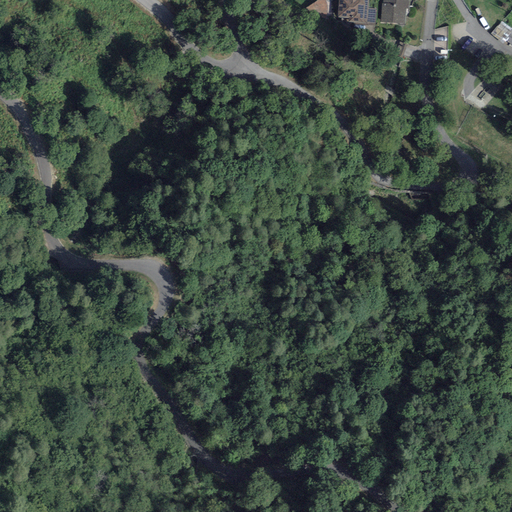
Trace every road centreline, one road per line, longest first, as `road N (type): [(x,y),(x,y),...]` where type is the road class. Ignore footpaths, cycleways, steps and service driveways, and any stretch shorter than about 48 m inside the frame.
road 1 (unclassified): [(0,92),(39,145),(46,221),(61,255),(149,266),(163,279),(165,302),(141,338),(140,359),(196,446),(235,474),(333,469),(402,511)]
road 2 (residential): [(432,0),(427,94),(441,133),(466,164),(456,183),(385,180),(325,108),(237,63)]
road 3 (unclassified): [(237,63),(207,61),(145,0)]
